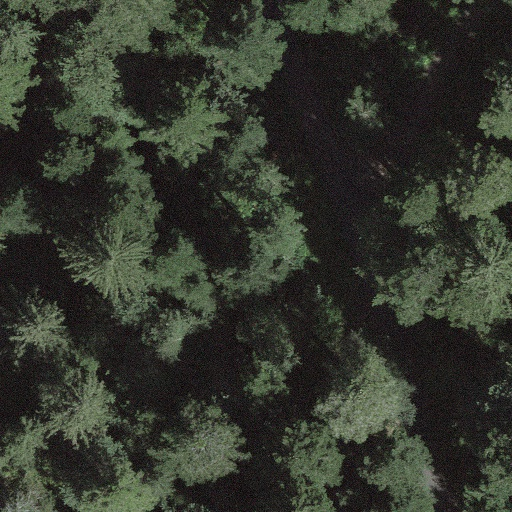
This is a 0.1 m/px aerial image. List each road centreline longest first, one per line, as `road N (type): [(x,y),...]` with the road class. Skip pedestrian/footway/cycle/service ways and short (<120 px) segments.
road 1 (track): [(281,0),(442,511)]
road 2 (track): [(351,217),(469,0)]
